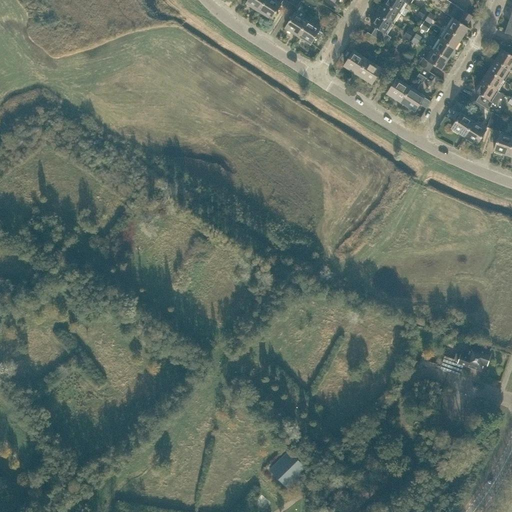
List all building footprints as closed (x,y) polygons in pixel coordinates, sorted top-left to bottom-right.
[(259,11),(266,0),(248,0),(246,3),(259,11)] [(272,19),(281,4),(275,0),(266,0),(259,11),(272,19)] [(405,2),(402,0),(386,0),(385,3),(384,3),(399,12),(398,12),(405,2)] [(439,9),(445,0),(437,0),(434,6),(439,9)] [(444,12),(451,2),(447,0),(445,0),(439,9),(444,12)] [(449,15),(456,5),(451,2),(444,12),(449,15)] [(328,17),(332,11),(319,3),(315,9),(328,17)] [(399,13),(399,12),(384,3),(384,4),(378,13),(377,13),(392,23),(392,22),(398,12),(399,13)] [(454,18),(461,8),(456,5),(449,15),(454,18)] [(459,21),(466,12),(461,8),(454,18),(459,21)] [(466,26),(472,16),(466,11),(466,12),(459,21),(454,18),(454,19),(448,29),(447,29),(462,38),(461,38),(468,28),(469,27),(466,26)] [(298,36),(308,20),(295,12),(285,28),(298,36)] [(392,23),(377,13),(377,14),(378,14),(371,24),(376,27),(385,33),(386,33),(385,33),(391,23),(392,23)] [(320,29),(308,20),(298,36),(311,44),(320,29)] [(389,36),(385,33),(376,27),(371,34),(380,40),(387,44),(390,40),(387,38),(389,36)] [(462,39),(462,38),(447,29),(448,30),(441,40),(441,39),(455,49),(455,48),(461,38),(462,39)] [(380,40),(371,34),(368,32),(364,38),(377,46),(380,40)] [(455,49),(441,39),(440,40),(441,40),(435,50),(434,50),(448,59),(449,59),(448,59),(454,49),(455,49)] [(511,70),(511,69),(511,45),(507,52),(502,49),(502,50),(496,60),(495,59),(509,68),(510,69),(511,70)] [(358,74),(368,60),(354,50),(344,65),(358,74)] [(394,66),(402,54),(396,50),(388,63),(394,66)] [(448,59),(434,50),(434,51),(428,60),(427,60),(427,61),(432,64),(441,70),(442,69),(441,69),(448,59)] [(402,54),(394,66),(400,70),(408,58),(402,54)] [(372,83),(382,69),(373,63),(377,58),(371,55),(368,60),(358,74),(372,83)] [(427,61),(427,60),(424,58),(419,65),(423,67),(428,70),(432,64),(427,61)] [(510,69),(509,68),(495,59),(495,60),(496,60),(489,70),(488,70),(503,79),(509,69),(510,69)] [(436,76),(428,70),(423,67),(420,73),(432,82),(436,76)] [(503,80),(503,79),(488,70),(489,71),(482,81),(482,80),(497,90),(496,89),(502,79),(503,80)] [(401,102),(411,87),(397,78),(387,93),(401,102)] [(497,90),(482,80),(482,81),(476,91),(475,91),(480,95),(476,101),(483,106),(488,109),(493,102),(489,100),(496,90),(497,90)] [(417,91),(419,88),(413,84),(411,87),(401,102),(415,111),(425,96),(417,91)] [(483,106),(476,101),(471,98),(467,103),(474,107),(480,111),(483,106)] [(480,112),(480,111),(474,107),(467,117),(461,113),(452,128),(464,136),(474,121),(480,112)] [(494,129),(498,115),(492,112),(487,126),(494,129)] [(503,118),(501,117),(498,115),(494,129),(499,131),(503,118)] [(477,144),(486,129),(474,121),(464,136),(477,144)] [(508,155),(511,143),(511,137),(500,133),(494,150),(508,155)] [(83,274),(88,267),(77,260),(72,267),(83,274)] [(490,354),(472,348),(471,347),(468,357),(461,354),(461,355),(456,353),(454,359),(445,356),(442,362),(445,363),(443,368),(459,374),(463,363),(482,369),(484,363),(487,365),(490,354)] [(383,475),(402,458),(394,450),(375,467),(383,475)] [(307,469),(304,465),(289,451),(271,470),(288,488),(307,469)] [(374,477),(373,478),(368,473),(351,489),(354,492),(336,509),(338,511),(337,511),(339,511),(352,511),(381,485),(374,477)] [(254,505),(262,511),(264,511),(272,502),(262,494),(254,505)]
